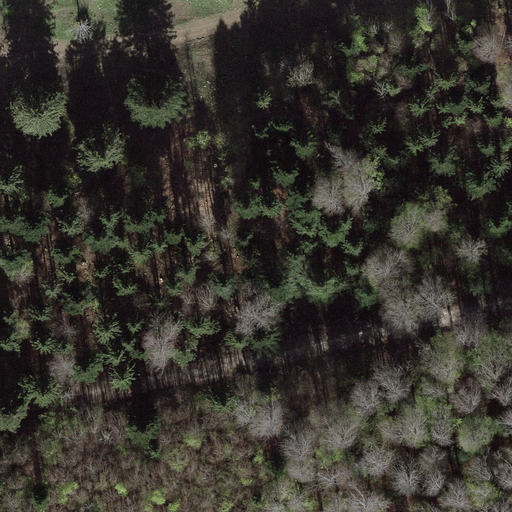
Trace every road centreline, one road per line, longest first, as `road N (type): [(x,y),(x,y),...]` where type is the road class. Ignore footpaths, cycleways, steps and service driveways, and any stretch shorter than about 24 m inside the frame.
road 1 (track): [(511,302),(0,410)]
road 2 (track): [(363,0),(0,58)]
